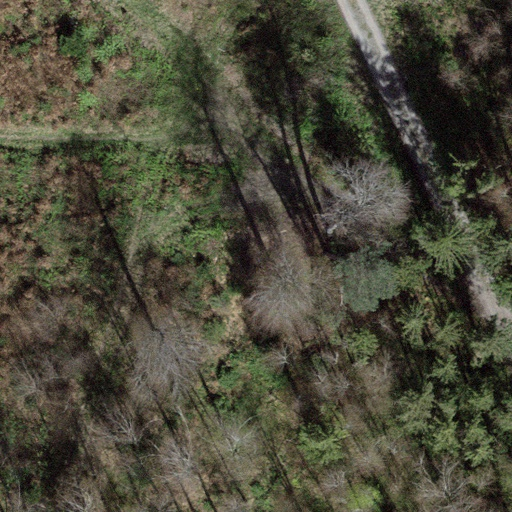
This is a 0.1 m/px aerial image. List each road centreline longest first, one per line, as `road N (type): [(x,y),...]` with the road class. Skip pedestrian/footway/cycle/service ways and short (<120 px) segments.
road 1 (track): [(0,138),(190,140),(277,155),(491,299)]
road 2 (track): [(511,344),(352,0)]
